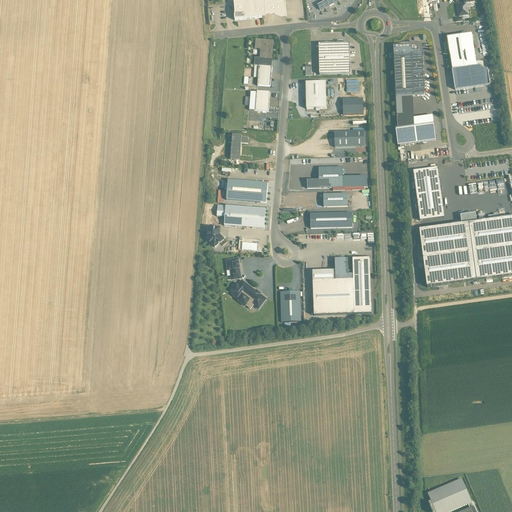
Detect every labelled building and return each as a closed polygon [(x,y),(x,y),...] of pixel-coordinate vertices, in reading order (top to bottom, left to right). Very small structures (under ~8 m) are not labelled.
[(284,0),(276,0),(234,4),(236,29),(267,26),(267,21),(287,19),(284,0)] [(337,0),(328,0),(318,6),(321,11),(339,2),(337,0)] [(464,4),(457,5),(459,17),(468,15),(467,4),(465,4),(464,4)] [(447,40),(453,80),(478,76),(472,36),(447,40)] [(275,50),(258,48),(257,56),(261,57),(263,58),(262,67),(273,68),(274,60),(273,60),(273,58),(274,58),(275,50)] [(351,53),(320,53),(321,84),(352,83),(351,53)] [(424,62),(395,64),(397,106),(407,106),(426,105),(424,62)] [(273,68),(262,67),(262,75),(273,76),(274,68),(273,68)] [(262,75),(261,75),(260,86),(259,94),(272,95),(274,76),(262,75)] [(491,94),(488,75),(478,76),(453,80),(456,100),(491,94)] [(327,91),(307,91),(308,118),(317,117),(317,119),(320,119),(320,117),(328,117),(327,91)] [(272,101),(259,100),(257,119),(270,120),(272,101)] [(407,106),(397,106),(399,138),(409,136),(407,106)] [(363,108),(343,108),(343,124),(364,123),(363,108)] [(399,138),(397,138),(399,154),(437,149),(435,133),(409,136),(399,138)] [(366,140),(336,141),(336,156),(366,155),(366,140)] [(234,145),(231,144),(230,151),(233,151),(232,163),(231,162),(231,168),(241,168),(243,151),(250,152),(250,146),(243,145),(243,144),(234,143),(234,145)] [(320,177),(320,190),(309,191),(309,197),(345,196),(344,176),(320,177)] [(422,231),(447,227),(439,177),(415,181),(422,231)] [(269,192),(230,188),(228,208),(268,212),(269,192)] [(353,191),(353,199),(369,199),(368,190),(353,191)] [(349,203),(325,204),(325,216),(349,215),(349,203)] [(267,218),(228,214),(226,234),(266,237),(267,218)] [(354,222),(312,223),(312,237),(354,237),(354,222)] [(461,225),(462,234),(478,232),(477,223),(461,225)] [(428,296),(511,285),(511,227),(478,232),(462,234),(420,239),(428,296)] [(221,237),(210,236),(209,247),(216,255),(225,248),(221,243),(221,237)] [(232,278),(233,288),(242,287),(240,267),(228,268),(229,278),(232,278)] [(337,289),(314,290),(315,324),(373,322),(371,267),(354,267),(354,288),(337,289)] [(354,267),(337,268),(337,289),(354,288),(354,267)] [(266,307),(242,288),(239,293),(235,289),(229,297),(233,301),(231,303),(250,317),(253,313),(258,317),(266,307)] [(300,300),(281,300),(282,330),(301,329),(300,300)] [(462,484),(429,498),(434,511),(459,511),(472,507),(462,484)]
